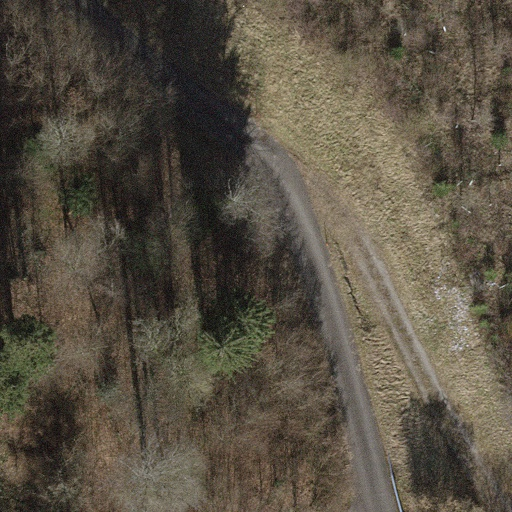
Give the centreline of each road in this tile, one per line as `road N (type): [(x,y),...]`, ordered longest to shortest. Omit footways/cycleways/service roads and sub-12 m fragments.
road 1 (track): [(389,511),(375,417),(329,265),(281,177),(209,98),(111,36),(74,0)]
road 2 (motorway): [(418,0),(511,281)]
